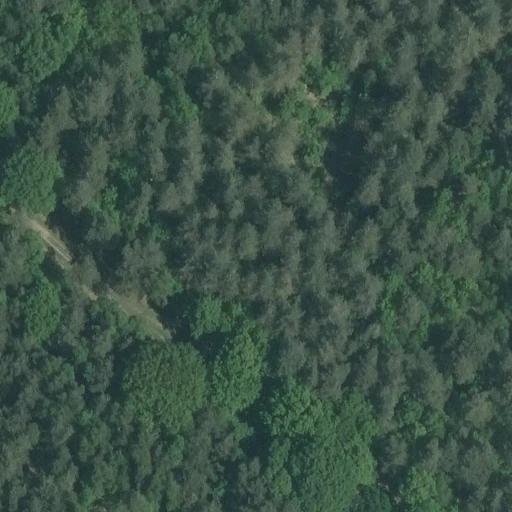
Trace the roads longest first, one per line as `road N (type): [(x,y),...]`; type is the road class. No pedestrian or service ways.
road 1 (track): [(0,204),(364,511)]
road 2 (track): [(0,168),(102,0)]
